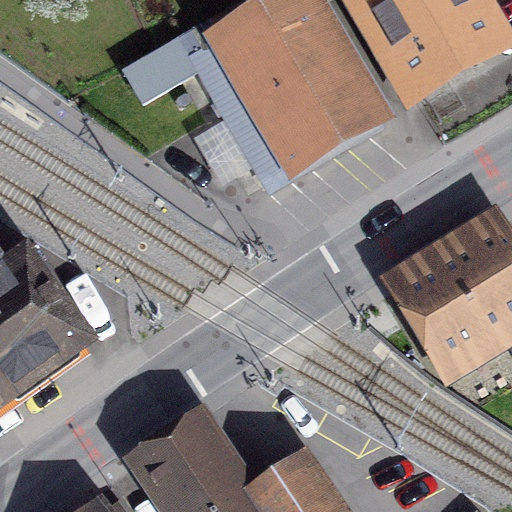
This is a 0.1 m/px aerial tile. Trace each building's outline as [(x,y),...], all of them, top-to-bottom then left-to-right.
[(398,125),(331,0),(272,0),(205,36),(284,185),(398,125)] [(477,0),(360,0),(415,99),(505,50),(477,0)] [(511,224),(507,216),(394,280),(452,380),(511,346),(511,224)] [(0,421),(105,348),(37,251),(4,275),(0,269),(0,421)] [(211,420),(137,470),(165,511),(330,511),(304,472),(264,499),(211,420)]
